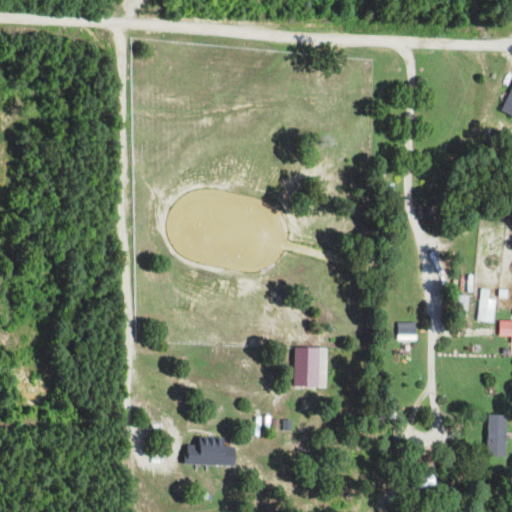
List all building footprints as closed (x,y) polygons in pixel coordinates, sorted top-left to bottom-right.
[(511,85),(501,110),(511,115),(511,85)] [(495,298),(490,298),(490,288),(480,288),(479,320),(494,321),(495,298)] [(511,343),(511,342),(511,320),(500,320),(500,335),(511,336),(511,343)] [(396,322),(397,340),(415,339),(415,322),(396,322)] [(295,385),(326,386),(327,347),(296,346),(295,385)] [(506,457),(508,414),(488,414),(487,456),(506,457)] [(237,465),(238,446),(226,446),(226,437),(200,437),(200,444),(187,444),(186,463),(237,465)]
